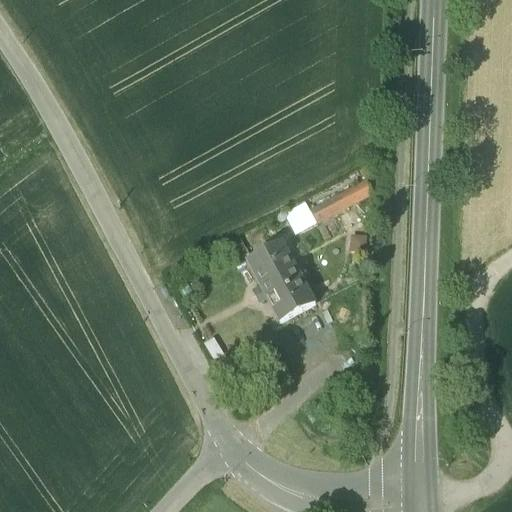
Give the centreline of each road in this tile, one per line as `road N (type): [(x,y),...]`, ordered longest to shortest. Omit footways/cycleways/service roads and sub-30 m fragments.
road 1 (secondary): [(418,503),(434,0)]
road 2 (residential): [(0,34),(59,122),(228,444)]
road 3 (track): [(418,503),(444,502),(501,470),(501,438),(473,378),(469,338),(481,283),(511,258)]
road 4 (residential): [(228,444),(284,491),(323,503),(418,503)]
